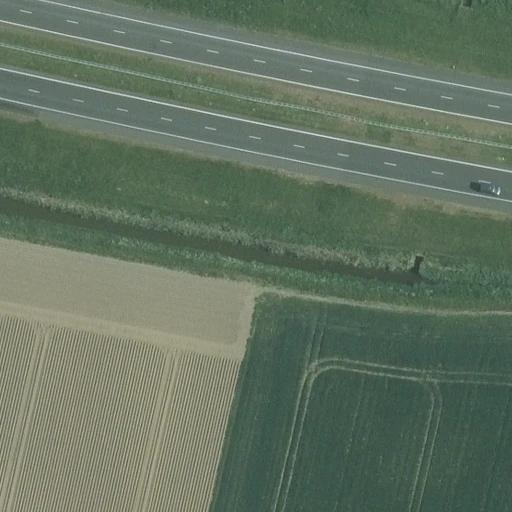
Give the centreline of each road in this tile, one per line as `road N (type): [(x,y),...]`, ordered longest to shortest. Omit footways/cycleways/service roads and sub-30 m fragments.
road 1 (motorway): [(0,87),(511,193)]
road 2 (motorway): [(511,106),(0,3)]
